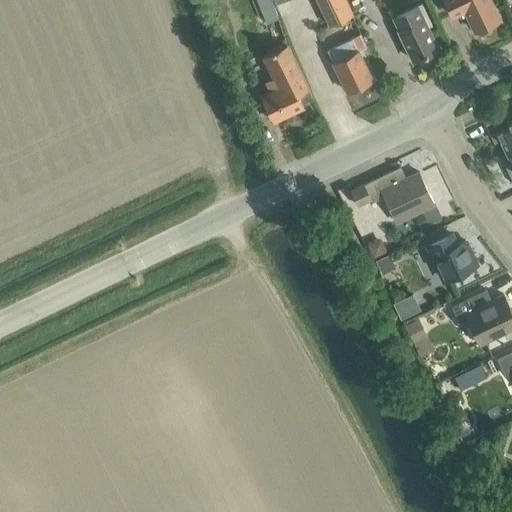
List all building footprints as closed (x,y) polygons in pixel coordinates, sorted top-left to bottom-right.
[(258,0),(267,22),(278,17),(271,0),(258,0)] [(345,0),(317,0),(329,24),(352,13),(345,0)] [(444,0),(452,15),(465,9),(475,30),(499,18),(490,0),(444,0)] [(399,29),(414,60),(438,48),(427,26),(432,24),(422,2),(394,16),(400,29),(399,29)] [(347,92),(371,80),(357,50),(366,46),(360,34),(327,49),(347,92)] [(302,101),(313,96),(287,42),(262,54),(273,76),(264,81),(270,91),(260,96),(272,121),(304,105),(302,101)] [(497,131),(506,151),(511,148),(511,118),(508,120),(502,109),(483,118),(491,134),(497,131)] [(373,202),(384,196),(395,221),(434,203),(420,173),(407,179),(401,166),(352,190),(359,205),(371,199),(373,202)] [(427,245),(443,279),(476,264),(465,241),(457,245),(451,233),(427,245)] [(374,240),(366,244),(373,257),(386,250),(382,242),(374,240)] [(375,260),(382,273),(396,267),(389,253),(375,260)] [(487,290),(452,306),(459,323),(468,319),(479,344),(504,332),(507,338),(511,335),(511,311),(504,295),(492,301),(487,290)] [(427,335),(426,331),(418,317),(405,324),(414,342),(427,335)] [(511,351),(497,358),(505,376),(511,391),(511,351)]
